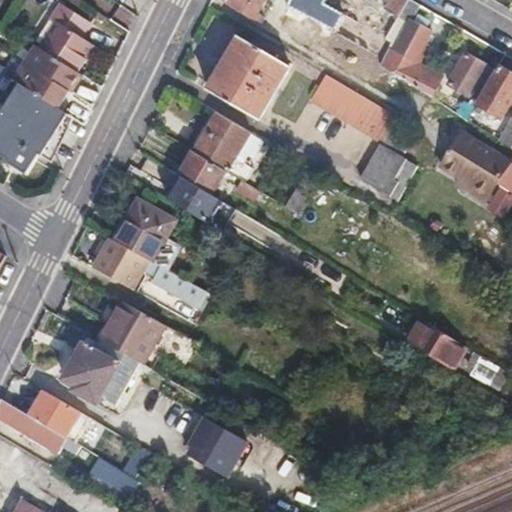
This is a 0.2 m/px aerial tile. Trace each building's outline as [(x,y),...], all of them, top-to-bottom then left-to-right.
[(227,0),(226,2),(254,20),(266,0),(227,0)] [(288,0),(285,6),(299,15),(307,14),(330,27),(331,29),(384,58),(389,48),(393,40),(374,30),(350,16),(318,0),(288,0)] [(408,0),(383,0),(389,3),(386,8),(374,30),(393,40),(404,17),(406,15),(402,12),(408,0)] [(419,4),(412,0),(408,0),(402,12),(406,15),(404,17),(410,20),(419,4)] [(54,18),(58,21),(83,37),(92,21),(63,3),(54,18)] [(389,48),(384,58),(381,64),(416,86),(432,97),(442,77),(419,64),(427,46),(425,44),(431,32),(410,20),(404,17),(393,40),(389,48)] [(58,21),(41,49),(80,73),(95,45),(83,37),(58,21)] [(241,38),(211,90),(259,119),(289,67),(241,38)] [(71,92),(82,74),(80,73),(41,49),(36,46),(15,80),(61,110),(71,92)] [(466,55),(449,84),(469,95),(485,66),(466,55)] [(511,73),(502,68),(481,104),(502,116),(511,98),(511,73)] [(4,73),(0,80),(0,154),(10,161),(8,163),(26,174),(39,154),(46,159),(69,115),(61,110),(15,80),(4,73)] [(399,116),(328,74),(313,100),(383,142),(399,116)] [(198,147),(195,151),(226,170),(229,171),(252,133),(218,113),(208,130),(198,147)] [(511,117),(499,139),(511,146),(511,117)] [(190,143),(198,147),(208,130),(200,126),(190,143)] [(474,186),(468,196),(485,205),(511,163),(511,162),(463,133),(442,167),(461,178),(474,186)] [(406,158),(382,144),(361,179),(390,196),(399,180),(395,178),(406,158)] [(195,151),(180,176),(212,194),(226,170),(195,151)] [(323,175),(310,168),(287,206),(300,214),(323,175)] [(461,178),(456,188),(468,196),(474,186),(461,178)] [(270,196),(243,180),(238,189),(265,205),(270,196)] [(138,201),(116,240),(151,259),(166,268),(178,248),(165,240),(175,222),(138,201)] [(352,231),(344,244),(358,253),(366,240),(352,231)] [(111,238),(95,268),(134,290),(146,270),(151,259),(116,240),(111,238)] [(166,268),(151,259),(146,270),(155,275),(153,279),(205,310),(214,294),(166,268)] [(122,301),(100,341),(108,345),(141,364),(143,365),(166,325),(131,306),(122,301)] [(428,323),(415,346),(452,369),(466,345),(428,323)] [(86,345),(66,378),(77,385),(75,389),(97,402),(99,397),(116,406),(141,364),(108,345),(100,341),(94,350),(86,345)] [(481,356),(472,378),(500,389),(509,367),(481,356)] [(29,415),(76,442),(91,418),(73,407),(44,390),(29,415)] [(2,399),(0,403),(0,418),(59,453),(63,446),(77,453),(81,446),(76,442),(29,415),(2,399)] [(248,442),(207,419),(191,447),(194,449),(190,456),(227,478),(248,442)] [(134,457),(144,462),(150,453),(137,445),(133,454),(134,457)] [(107,465),(101,476),(126,491),(132,480),(107,465)] [(40,511),(13,496),(2,511),(40,511)]
